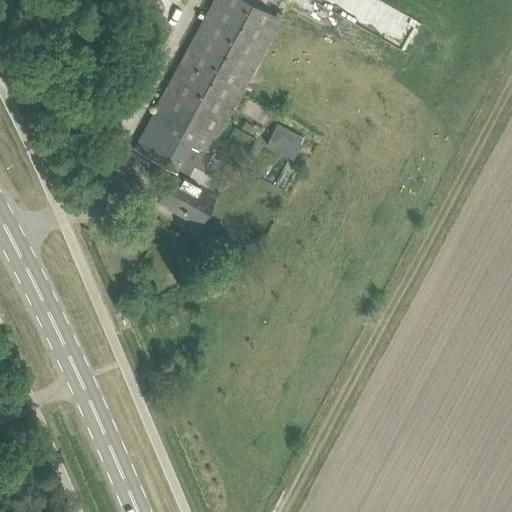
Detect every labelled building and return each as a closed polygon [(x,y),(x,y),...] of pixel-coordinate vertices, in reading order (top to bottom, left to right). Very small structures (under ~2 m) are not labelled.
[(214,0),(148,122),(189,144),(208,154),(280,19),(247,0),(214,0)] [(294,0),(292,3),(343,29),(354,9),(360,12),(366,0),(294,0)] [(134,148),(175,171),(182,157),(194,164),(203,169),(210,155),(208,154),(189,144),(148,122),(134,148)] [(265,143),(292,157),(303,136),(276,122),(265,143)] [(182,157),(175,171),(160,197),(181,208),(179,212),(199,222),(208,205),(216,191),(188,176),(194,164),(182,157)]
